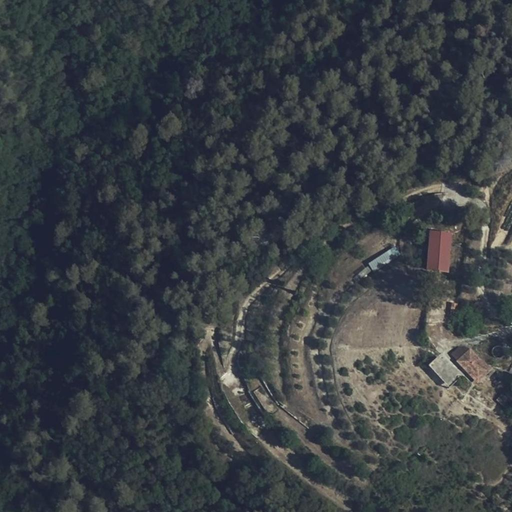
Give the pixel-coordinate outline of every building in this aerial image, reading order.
[(454,233),(447,233),(434,232),(433,246),(431,270),(452,271),(454,233)] [(397,246),(369,262),(374,270),(402,254),(397,246)] [(486,363),(473,349),(461,360),(474,375),(486,363)] [(453,381),(435,361),(430,366),(449,386),(453,381)] [(511,391),(503,401),(511,409),(511,391)]
